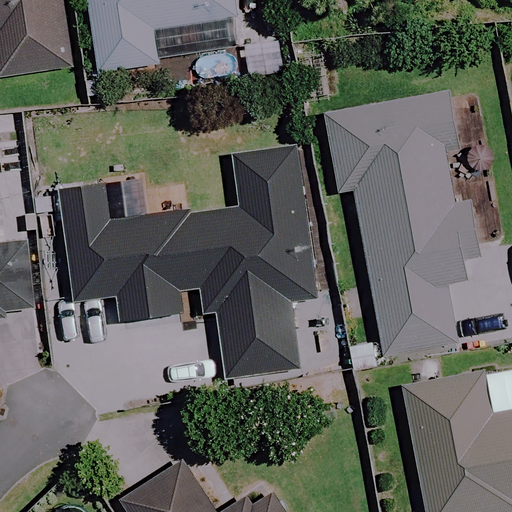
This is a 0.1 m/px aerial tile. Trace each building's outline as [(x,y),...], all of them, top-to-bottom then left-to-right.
[(77,68),(66,0),(0,0),(0,65),(2,79),(77,68)] [(92,0),(103,72),(161,64),(157,36),(242,25),(238,0),(92,0)] [(463,152),(454,95),(331,116),(345,195),(362,192),(390,355),(463,343),(453,285),(488,278),(474,199),(461,202),(453,154),(463,152)] [(321,302),(303,152),(239,160),(245,210),(153,221),(149,183),(66,193),(80,306),(122,301),(126,329),(220,317),(228,378),(304,368),(296,305),(321,302)] [(0,322),(46,319),(40,245),(2,248),(0,223),(0,322)] [(433,511),(511,511),(511,411),(502,414),(494,375),(409,392),(433,511)] [(248,511),(223,511),(193,464),(129,504),(134,511),(283,511),(274,496),(248,511)]
